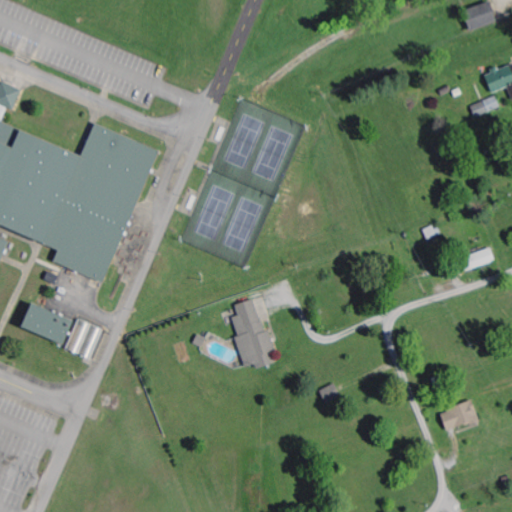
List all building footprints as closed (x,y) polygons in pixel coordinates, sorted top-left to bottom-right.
[(497,20),(490,1),(465,11),(473,29),(497,20)] [(511,65),(486,75),(493,94),(509,88),(511,94),(511,65)] [(0,104),(14,110),(22,90),(2,82),(0,86),(0,104)] [(109,276),(159,150),(95,124),(84,151),(0,117),(0,262),(9,241),(109,276)] [(497,264),(493,250),(454,260),(457,273),(497,264)] [(236,305),(239,316),(233,318),(246,368),(256,365),(257,369),(279,363),(270,330),(265,332),(256,300),(236,305)] [(73,321),(31,304),(21,328),(63,346),(73,321)] [(68,351),(93,359),(103,328),(78,320),(68,351)] [(342,397),(336,384),(321,391),(327,404),(342,397)] [(481,420),(473,401),(441,413),(448,433),(481,420)]
